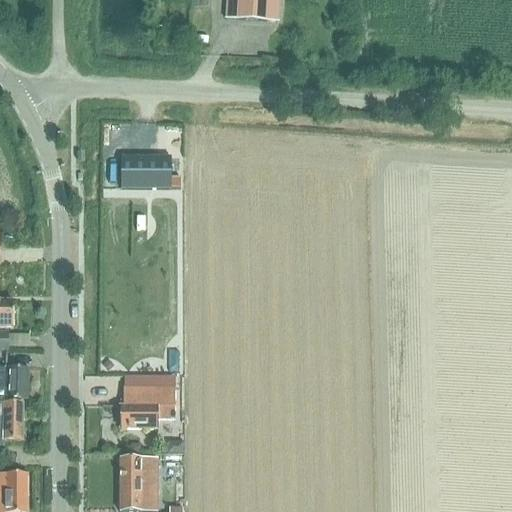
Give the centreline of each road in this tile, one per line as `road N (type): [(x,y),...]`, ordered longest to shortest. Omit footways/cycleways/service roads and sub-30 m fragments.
road 1 (unclassified): [(511,111),(59,89)]
road 2 (tertiary): [(60,511),(62,240),(51,172),(27,112)]
